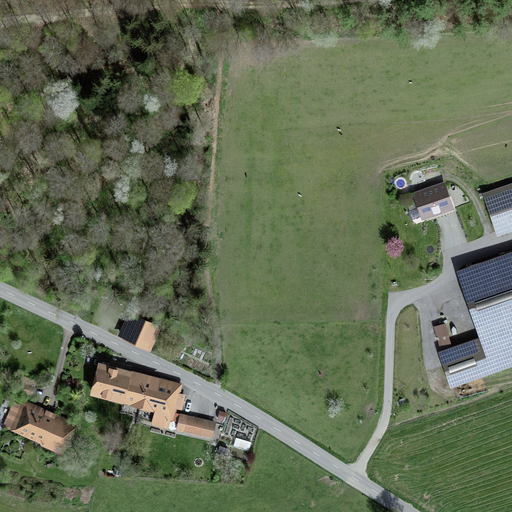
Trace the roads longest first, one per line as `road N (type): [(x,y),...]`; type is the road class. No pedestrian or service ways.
road 1 (tertiary): [(0,289),(217,394),(406,511)]
road 2 (track): [(217,394),(205,253),(219,39)]
road 3 (track): [(345,0),(163,3),(0,21)]
